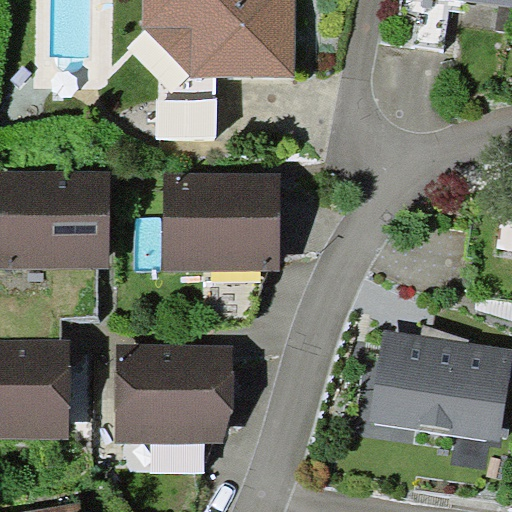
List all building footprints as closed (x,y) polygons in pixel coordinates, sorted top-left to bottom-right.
[(213,75),(296,74),(295,0),(141,0),(142,25),(160,44),(160,138),(213,137),(213,75)] [(0,267),(110,268),(110,169),(0,168),(0,267)] [(164,268),(280,269),(281,173),(165,172),(164,268)] [(371,421),(500,439),(511,351),(511,347),(384,330),(371,421)] [(0,435),(70,436),(70,339),(0,338),(0,435)] [(116,440),(223,442),(232,415),(233,347),(118,344),(116,440)] [(79,511),(77,499),(5,511),(79,511)]
